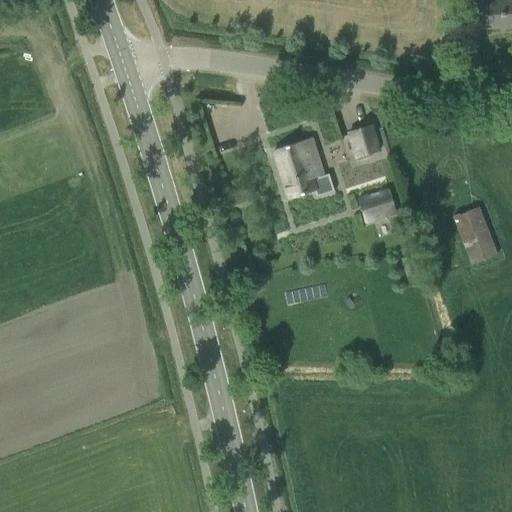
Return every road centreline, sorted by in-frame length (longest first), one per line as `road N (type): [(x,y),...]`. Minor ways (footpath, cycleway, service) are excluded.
road 1 (secondary): [(244,511),(190,290),(122,68)]
road 2 (unclassified): [(511,88),(162,61),(122,68)]
